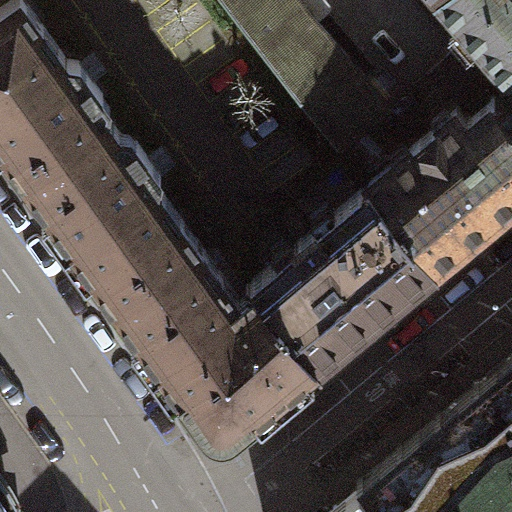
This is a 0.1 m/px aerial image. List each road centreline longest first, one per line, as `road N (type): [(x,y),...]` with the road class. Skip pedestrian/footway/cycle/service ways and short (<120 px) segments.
road 1 (residential): [(224,511),(511,274)]
road 2 (tertiary): [(156,511),(0,268)]
